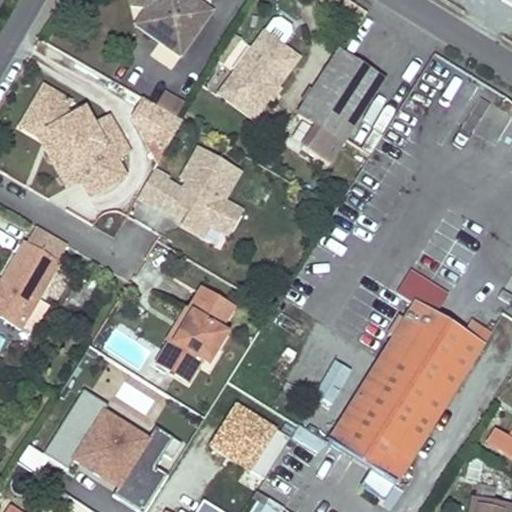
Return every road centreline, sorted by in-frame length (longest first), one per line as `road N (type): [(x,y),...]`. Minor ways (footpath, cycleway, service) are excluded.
road 1 (residential): [(401,511),(511,334)]
road 2 (residential): [(133,254),(0,183)]
road 3 (unclassified): [(408,0),(511,62)]
